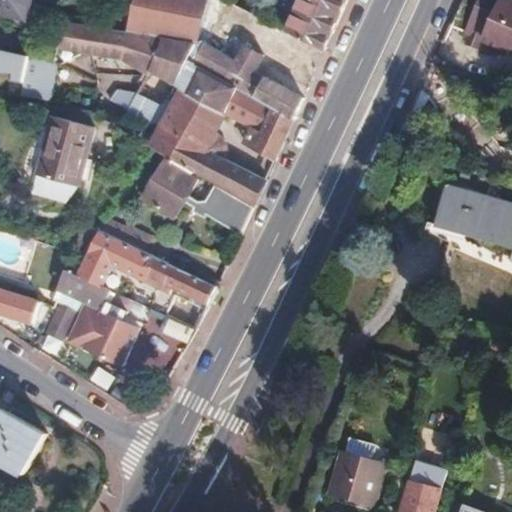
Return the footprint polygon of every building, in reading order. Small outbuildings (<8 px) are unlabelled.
[(0,0),(0,4),(27,12),(30,0),(0,0)] [(240,35),(256,9),(241,0),(114,0),(110,24),(154,32),(162,34),(195,40),(190,55),(292,116),(301,97),(257,69),(248,63),(258,46),(240,35)] [(322,50),(345,0),(300,0),(288,29),(322,50)] [(511,7),(499,3),(482,46),(511,57),(511,7)] [(143,58),(154,32),(110,24),(65,16),(54,58),(29,53),(17,93),(49,99),(59,64),(81,52),(83,45),(84,38),(85,36),(90,38),(89,45),(121,49),(143,58)] [(151,58),(162,34),(154,32),(143,58),(150,61),(151,58)] [(292,116),(190,55),(195,40),(162,34),(151,58),(176,72),(173,79),(224,109),(247,123),(242,141),(273,159),(292,116)] [(0,67),(14,71),(19,51),(0,46),(0,67)] [(257,69),(267,52),(258,46),(248,63),(257,69)] [(212,130),(224,109),(173,79),(168,91),(183,101),(199,117),(180,140),(193,143),(208,127),(212,130)] [(126,107),(133,93),(117,86),(111,100),(126,107)] [(199,117),(183,101),(168,91),(166,89),(162,97),(138,87),(126,112),(162,119),(151,139),(251,206),(263,181),(223,157),(223,139),(212,130),(208,127),(193,143),(180,140),(199,117)] [(56,113),(43,171),(84,182),(98,123),(56,113)] [(170,160),(146,198),(178,219),(202,181),(170,160)] [(511,264),(511,263),(511,209),(411,181),(400,221),(447,235),(478,243),(475,255),(483,256),(511,264)] [(214,287),(109,230),(86,272),(117,289),(164,314),(171,302),(110,268),(113,262),(144,278),(146,274),(206,305),(214,287)] [(475,255),(478,243),(447,235),(445,243),(427,237),(425,243),(479,267),(483,256),(475,255)] [(468,306),(479,267),(425,243),(417,239),(405,278),(468,306)] [(117,289),(86,272),(74,265),(65,284),(87,296),(108,307),(117,289)] [(0,315),(34,326),(42,302),(0,289),(0,315)] [(108,307),(87,296),(67,334),(120,362),(140,324),(108,307)] [(169,317),(164,334),(191,342),(196,325),(169,317)] [(110,388),(116,375),(99,367),(93,380),(110,388)] [(0,462),(22,475),(46,435),(6,413),(8,406),(0,401),(0,462)] [(383,467),(344,455),(332,495),(372,506),(383,467)] [(434,511),(439,495),(410,485),(402,511),(434,511)]
